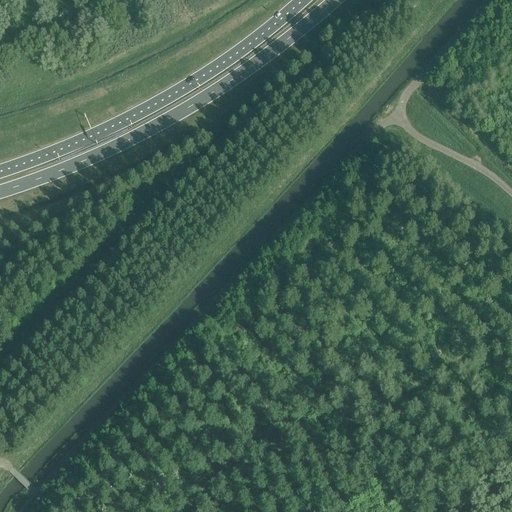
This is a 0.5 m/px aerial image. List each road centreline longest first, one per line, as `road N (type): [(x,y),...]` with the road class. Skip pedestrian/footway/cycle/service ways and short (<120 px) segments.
road 1 (trunk): [(0,191),(133,137),(226,82),(335,0)]
road 2 (track): [(511,333),(337,439),(241,455),(204,483),(185,511)]
road 3 (trunk): [(299,0),(159,100),(0,172)]
road 4 (track): [(411,511),(203,313)]
road 5 (unclassified): [(511,198),(474,162),(418,139),(396,115)]
